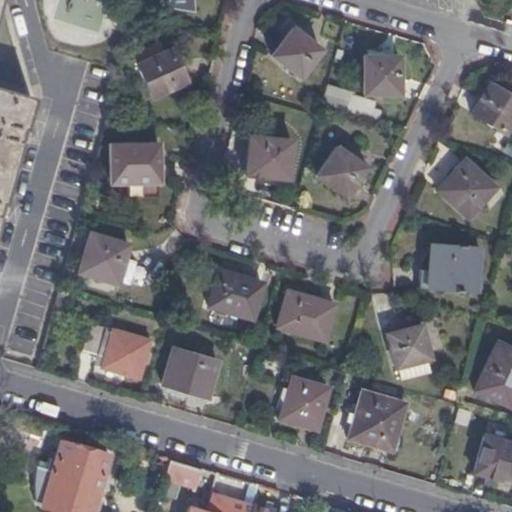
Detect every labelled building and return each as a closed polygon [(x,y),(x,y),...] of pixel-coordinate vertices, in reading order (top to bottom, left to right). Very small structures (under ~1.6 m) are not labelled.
[(301,77),(322,50),(294,29),(273,57),(301,77)] [(152,99),(187,82),(172,51),(165,54),(160,44),(133,57),(152,99)] [(400,95),(400,59),(365,58),(364,95),(400,95)] [(505,136),(511,125),(511,98),(491,86),(472,115),(505,136)] [(0,90),(0,220),(1,221),(3,213),(0,212),(0,204),(18,145),(23,147),(25,139),(20,137),(32,100),(0,90)] [(292,142),(256,138),(255,153),(249,153),(246,177),(288,180),(292,142)] [(152,158),(152,145),(110,146),(110,185),(159,184),(158,158),(152,158)] [(346,196),(366,169),(338,148),(318,176),(346,196)] [(467,220),(495,189),(465,162),(437,192),(467,220)] [(90,235),(79,274),(117,285),(128,246),(90,235)] [(428,245),(427,249),(436,251),(434,272),(421,271),(419,288),(455,291),(455,294),(461,294),(462,292),(476,293),(480,249),(465,248),(465,246),(455,245),(455,247),(428,245)] [(436,251),(427,249),(424,249),(421,271),(434,272),(436,251)] [(253,320),(263,285),(219,272),(208,308),(253,320)] [(324,342),(335,306),(287,291),(276,328),(324,342)] [(138,379),(149,342),(106,330),(105,330),(89,326),(81,353),(104,360),(102,368),(138,379)] [(400,381),(430,373),(427,360),(430,360),(421,327),(387,335),(396,368),(397,368),(400,381)] [(511,351),(511,352),(497,345),(473,390),(508,408),(511,400),(511,351)] [(206,399),(217,362),(173,350),(162,386),(206,399)] [(298,425),(316,431),(328,389),(291,379),(280,419),(298,424),(298,425)] [(391,452),(405,404),(361,391),(354,415),(351,423),(347,439),(391,452)] [(511,445),(484,437),(474,473),(511,484),(511,445)] [(42,509),(52,511),(92,511),(98,494),(109,456),(61,442),(55,461),(50,459),(46,472),(37,469),(35,476),(34,487),(35,497),(37,506),(42,507),(42,509)] [(203,470),(170,461),(161,493),(177,498),(181,486),(196,491),(203,470)] [(98,494),(92,511),(98,511),(103,496),(98,494)] [(250,511),(252,506),(212,494),(206,511),(202,511),(189,508),(187,511),(250,511)]
